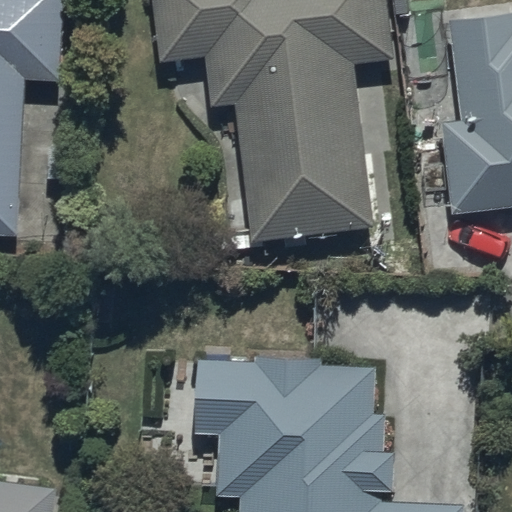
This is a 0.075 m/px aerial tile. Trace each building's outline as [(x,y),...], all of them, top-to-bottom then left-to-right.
[(0,0),(0,222),(16,224),(26,67),(56,68),(60,0),(0,0)] [(251,225),(369,213),(352,52),(390,48),(383,0),(155,0),(160,52),(206,47),(211,96),(236,94),(244,181),(224,183),(228,223),(251,221),(251,225)] [(442,112),(450,200),(511,194),(511,0),(449,7),(458,111),(442,112)] [(461,511),(463,495),(382,489),(383,476),(392,476),(394,437),(384,437),(387,402),(374,401),(377,357),(320,353),(321,345),(253,341),(253,350),(196,346),(194,423),(216,422),(212,486),(237,488),(235,511),(461,511)] [(0,511),(43,511),(47,481),(0,475),(0,511)]
